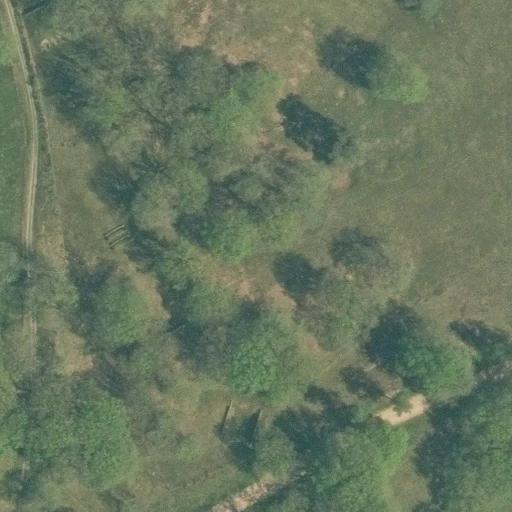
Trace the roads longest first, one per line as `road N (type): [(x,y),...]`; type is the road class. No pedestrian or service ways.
road 1 (track): [(9,0),(34,118),(33,351),(21,511)]
road 2 (track): [(511,367),(336,441),(225,511)]
